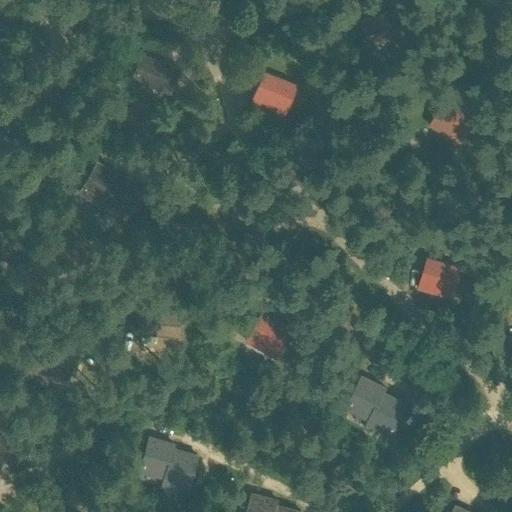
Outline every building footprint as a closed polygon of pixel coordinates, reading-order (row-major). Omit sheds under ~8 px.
[(359,21),(367,45),(405,34),(398,9),(359,21)] [(133,78),(170,92),(180,68),(142,54),(133,78)] [(251,101),(286,115),(298,83),(263,69),(251,101)] [(430,125),(462,143),(480,113),(447,96),(430,125)] [(96,160),(79,190),(83,193),(92,198),(94,194),(103,199),(116,178),(118,174),(96,160)] [(103,199),(101,204),(110,209),(107,213),(116,218),(120,221),(138,191),(116,178),(103,199)] [(0,231),(0,257),(12,257),(11,232),(0,231)] [(418,289),(454,299),(464,266),(428,255),(418,289)] [(138,331),(178,335),(181,310),(141,306),(138,331)] [(246,341),(279,359),(296,329),(264,311),(246,341)] [(28,371),(65,381),(73,357),(35,346),(28,371)] [(361,376),(346,407),(351,410),(360,414),(362,410),(371,414),(382,392),(384,387),(361,376)] [(371,419),(380,423),(377,427),(392,434),(407,402),(384,392),(371,419)] [(0,463),(0,464),(12,441),(0,435),(0,463)] [(149,437),(140,470),(144,472),(154,474),(155,470),(166,472),(172,448),(174,444),(149,437)] [(166,472),(164,477),(174,480),(173,485),(183,487),(188,489),(197,455),(172,448),(166,472)] [(253,493),(247,511),(274,511),(276,505),(277,500),(253,493)]
